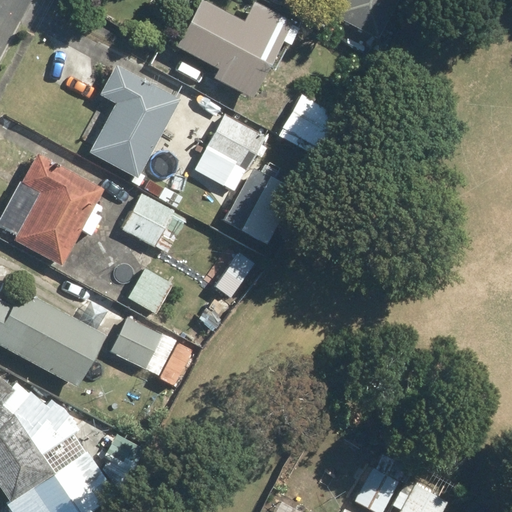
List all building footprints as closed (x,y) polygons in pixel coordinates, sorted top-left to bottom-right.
[(246,101),(279,44),(287,48),(299,28),(251,0),(249,0),(237,20),(202,0),(197,0),(170,48),(209,71),(206,77),(246,101)] [(395,0),(338,0),(330,18),(377,40),(395,0)] [(172,103),(109,68),(94,96),(114,107),(87,156),(130,179),(172,103)] [(336,117),(299,96),(278,132),(315,154),(336,117)] [(265,138),(223,115),(194,170),(237,193),(253,162),(265,138)] [(55,266),(74,230),(89,238),(107,205),(91,197),(95,190),(32,156),(18,184),(37,194),(12,243),(55,266)] [(253,162),(237,193),(221,222),(260,243),(292,183),(253,162)] [(134,195),(117,229),(167,253),(183,219),(134,195)] [(222,265),(205,286),(232,308),(249,287),(222,265)] [(174,282),(143,267),(126,299),(157,314),(174,282)] [(0,304),(0,348),(71,387),(101,333),(16,287),(5,308),(0,304)] [(160,336),(124,318),(108,352),(144,370),(160,336)] [(188,349),(176,343),(157,380),(170,386),(188,349)] [(0,511),(79,511),(77,508),(88,500),(61,463),(50,472),(41,461),(93,422),(62,403),(51,416),(13,383),(7,390),(0,383),(0,496),(5,505),(0,508),(0,511)] [(380,511),(397,484),(370,468),(350,501),(368,511),(380,511)] [(440,511),(445,504),(412,486),(406,497),(397,492),(389,507),(396,511),(394,511),(440,511)]
